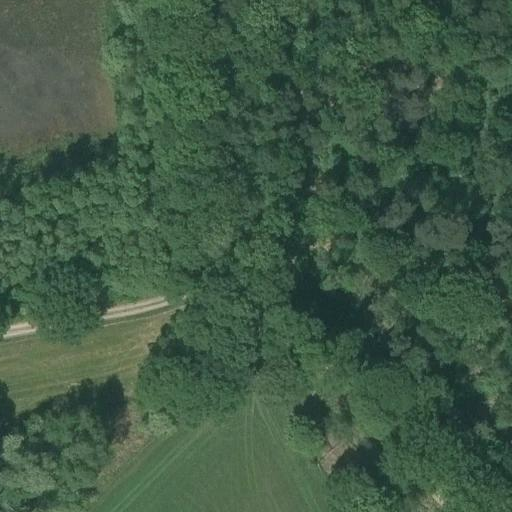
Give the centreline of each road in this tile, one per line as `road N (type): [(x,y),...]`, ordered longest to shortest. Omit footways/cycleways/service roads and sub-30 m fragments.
road 1 (track): [(448,511),(332,391),(225,258)]
road 2 (track): [(225,258),(190,0)]
road 3 (track): [(0,332),(192,292),(225,258)]
